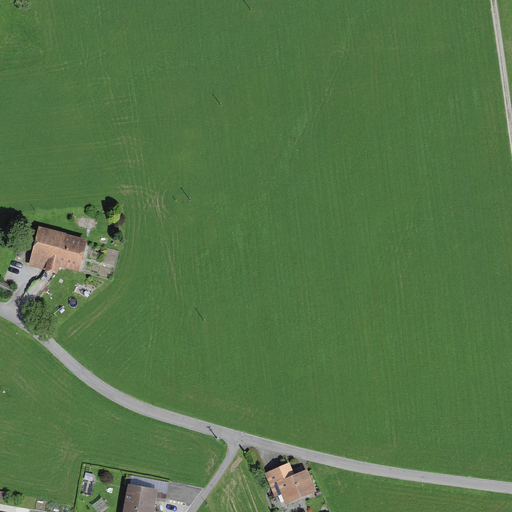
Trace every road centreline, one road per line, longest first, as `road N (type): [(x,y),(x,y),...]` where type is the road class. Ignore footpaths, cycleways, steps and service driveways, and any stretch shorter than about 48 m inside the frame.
road 1 (unclassified): [(240,440),(129,404),(0,310)]
road 2 (unclassified): [(511,488),(240,440)]
road 3 (track): [(489,0),(511,186)]
